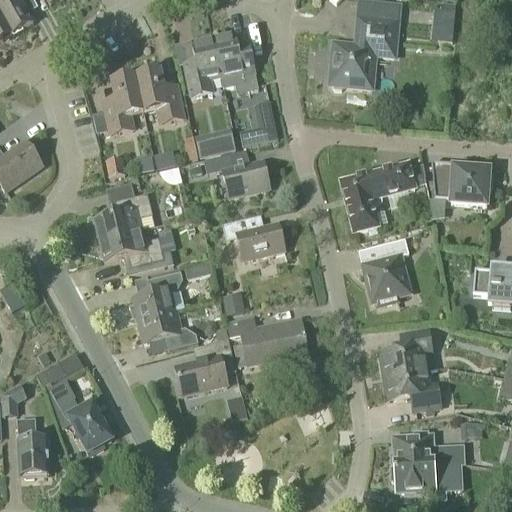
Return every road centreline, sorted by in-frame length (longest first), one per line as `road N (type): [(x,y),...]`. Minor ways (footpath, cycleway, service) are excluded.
road 1 (residential): [(337,511),(360,476),(364,444),(300,140)]
road 2 (residential): [(178,498),(34,232)]
road 3 (residential): [(300,140),(511,152)]
road 4 (residential): [(34,232),(69,183),(67,148),(38,57)]
road 5 (residential): [(300,140),(282,63),(282,15)]
road 6 (residential): [(38,57),(145,0)]
